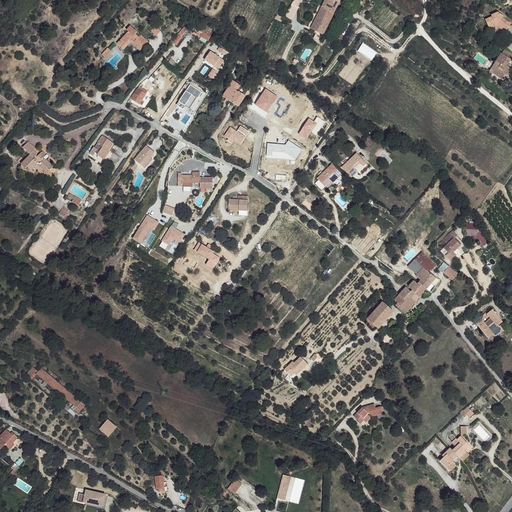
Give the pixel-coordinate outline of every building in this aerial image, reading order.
[(290,21),(293,16),(301,0),(293,0),(285,18),(290,21)] [(334,12),(340,0),(325,0),(322,6),(334,12)] [(311,28),(323,34),(330,20),(334,12),(322,6),(311,28)] [(505,17),(498,13),(492,16),(493,18),(497,29),(500,25),(504,19),(505,17)] [(301,21),(293,16),(290,21),(299,26),(301,21)] [(493,18),(487,21),(490,30),(497,29),(493,18)] [(511,24),(504,19),(500,25),(504,29),(507,31),(511,24)] [(204,28),(197,24),(195,27),(197,28),(193,34),(206,44),(210,38),(209,36),(206,34),(207,31),(204,28)] [(146,41),(129,26),(125,29),(126,31),(116,43),(120,47),(123,44),(125,45),(129,41),(139,50),(146,41)] [(150,31),(156,36),(160,30),(154,26),(150,31)] [(323,34),(311,28),(309,31),(322,37),(323,34)] [(177,45),(182,38),(177,35),(173,42),(177,45)] [(129,41),(125,45),(136,54),(139,50),(129,41)] [(511,60),(502,53),(492,68),(502,75),(504,72),(508,74),(511,69),(508,66),(511,60)] [(502,75),(492,68),(490,73),(501,80),(504,76),(502,75)] [(156,85),(159,81),(151,76),(148,80),(156,85)] [(238,86),(233,83),(223,98),(228,101),(238,86)] [(247,92),(238,86),(228,101),(233,104),(234,103),(239,106),(247,92)] [(145,95),(140,90),(133,100),(138,104),(145,95)] [(117,141),(106,134),(101,141),(101,142),(98,146),(96,145),(92,151),(95,154),(97,151),(106,157),(112,150),(111,148),(117,141)] [(367,147),(375,143),(372,137),(364,141),(367,147)] [(39,151),(31,145),(26,151),(32,157),(23,166),(28,171),(30,169),(34,173),(41,165),(43,167),(41,169),(49,176),(55,170),(47,161),(49,158),(45,154),(42,157),(37,153),(39,151)] [(159,156),(148,146),(135,160),(146,170),(159,156)] [(365,160),(359,153),(355,156),(356,157),(351,162),(350,161),(345,167),(353,177),(359,171),(357,168),(362,163),(365,160)] [(117,162),(119,156),(111,154),(110,160),(117,162)] [(324,174),(323,174),(318,178),(327,189),(332,183),(330,180),(335,175),(338,172),(332,165),(330,168),(330,169),(324,174)] [(181,172),(178,172),(178,180),(181,180),(181,181),(199,183),(199,177),(200,172),(192,171),(192,174),(182,174),(181,172)] [(212,178),(199,177),(199,183),(199,188),(211,189),(212,178)] [(71,202),(78,206),(81,200),(74,196),(71,202)] [(250,202),(231,200),(230,208),(240,209),(240,212),(249,212),(250,202)] [(81,209),(72,203),(70,207),(76,211),(77,210),(81,212),(81,209)] [(71,213),(66,209),(62,214),(67,218),(71,213)] [(133,238),(140,242),(150,226),(154,229),(158,222),(147,215),(133,238)] [(174,222),(162,241),(169,245),(173,238),(180,242),(184,235),(176,230),(180,224),(174,222)] [(476,223),(466,223),(466,237),(479,236),(480,246),(485,246),(484,229),(476,230),(476,223)] [(455,236),(444,245),(449,251),(447,253),(452,259),(457,253),(455,250),(462,244),(455,236)] [(372,243),(365,237),(362,240),(369,246),(372,243)] [(369,246),(362,240),(355,247),(363,255),(370,248),(369,246)] [(425,258),(418,254),(407,269),(410,271),(425,258)] [(432,264),(425,258),(410,271),(418,277),(424,269),(427,271),(432,264)] [(456,273),(447,266),(443,272),(452,279),(456,273)] [(427,271),(424,269),(418,277),(417,278),(422,282),(425,279),(434,287),(438,281),(435,277),(427,271)] [(434,287),(425,279),(422,282),(420,283),(426,288),(425,290),(429,293),(434,287)] [(419,285),(414,281),(409,288),(412,291),(420,296),(425,290),(419,285)] [(420,296),(412,291),(411,292),(406,289),(404,292),(415,302),(420,296)] [(415,302),(404,292),(399,297),(400,298),(397,302),(397,304),(396,306),(406,314),(415,302)] [(388,308),(383,303),(377,309),(387,318),(392,312),(388,308)] [(387,318),(377,309),(367,320),(378,328),(387,318)] [(500,321),(491,309),(486,314),(488,318),(484,322),(480,318),(474,324),(487,338),(492,334),(486,327),(492,322),(495,326),(500,321)] [(495,326),(492,322),(486,327),(492,334),(498,329),(495,326)] [(300,362),(293,354),(287,360),(285,359),(276,367),(284,374),(286,371),(289,374),(300,362)] [(32,368),(26,375),(31,380),(36,374),(76,407),(75,409),(78,412),(85,406),(41,369),(38,372),(32,368)] [(52,392),(43,385),(41,388),(50,394),(52,392)] [(362,409),(353,418),(360,426),(363,423),(365,424),(370,419),(381,416),(380,409),(374,410),(372,406),(362,409)] [(469,418),(474,414),(467,406),(460,412),(463,417),(466,415),(469,418)] [(116,427),(108,420),(104,424),(113,431),(116,427)] [(11,434),(7,430),(0,437),(0,450),(5,445),(10,450),(13,446),(12,444),(18,438),(14,434),(12,432),(11,434)] [(121,438),(113,431),(110,435),(118,441),(121,438)] [(461,438),(459,436),(456,440),(457,442),(450,449),(455,455),(458,458),(464,452),(463,449),(467,445),(461,438)] [(450,449),(448,448),(441,454),(435,448),(431,452),(438,459),(438,461),(444,468),(452,461),(450,459),(455,455),(450,449)] [(14,464),(11,468),(13,470),(15,472),(19,467),(14,464)] [(234,494),(242,484),(235,479),(227,489),(234,494)]
